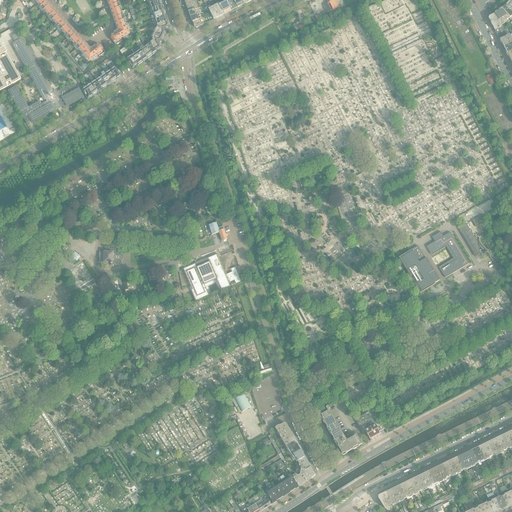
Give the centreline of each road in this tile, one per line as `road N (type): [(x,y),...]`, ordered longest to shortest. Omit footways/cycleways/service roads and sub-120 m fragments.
road 1 (unclassified): [(324,474),(294,418),(189,85)]
road 2 (secondary): [(511,377),(327,479)]
road 3 (secondary): [(344,502),(511,418)]
road 4 (residential): [(0,167),(136,85)]
